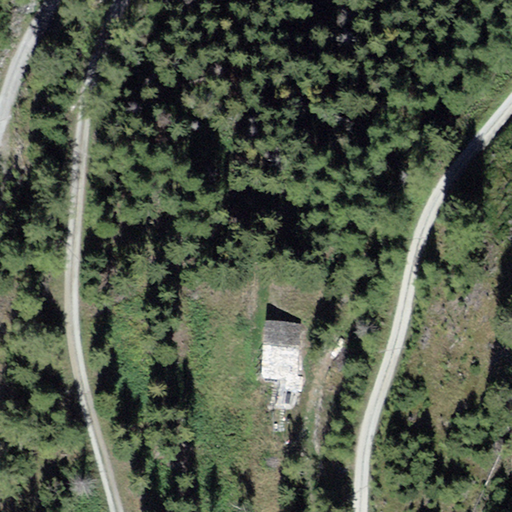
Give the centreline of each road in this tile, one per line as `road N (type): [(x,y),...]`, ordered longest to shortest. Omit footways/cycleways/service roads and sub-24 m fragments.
road 1 (track): [(124,0),(82,115),(72,278),(79,365),(118,511)]
road 2 (track): [(360,511),(366,436),(429,209),(511,103)]
road 3 (track): [(0,134),(10,82),(54,0)]
